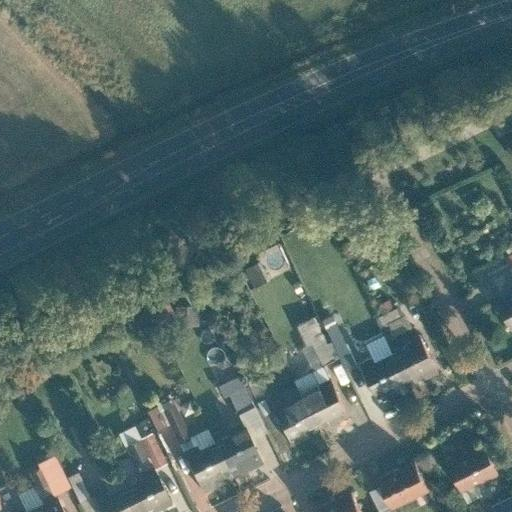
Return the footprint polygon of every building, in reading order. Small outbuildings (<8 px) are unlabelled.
[(285,306),(276,288),(260,295),(270,314),(285,306)] [(511,289),(500,295),(511,321),(511,289)] [(196,305),(178,305),(179,323),(197,323),(196,305)] [(339,351),(314,313),(295,325),(320,363),(339,351)] [(420,333),(391,348),(407,379),(436,365),(420,333)] [(346,361),(355,359),(350,341),(341,344),(346,361)] [(391,348),(362,362),(378,394),(407,379),(391,348)] [(251,406),(236,375),(221,382),(236,413),(251,406)] [(302,390),(301,390),(304,395),(318,423),(329,417),(332,422),(350,413),(331,375),(330,376),(302,390)] [(285,398),(272,405),(290,442),(308,434),(306,429),(318,423),(304,395),(288,403),(285,398)] [(214,438),(231,474),(262,459),(245,423),(214,438)] [(164,458),(150,430),(128,442),(139,462),(150,456),(154,464),(164,458)] [(184,453),(201,488),(231,474),(214,438),(184,453)] [(488,440),(451,458),(466,487),(502,469),(488,440)] [(68,465),(83,457),(76,443),(61,450),(68,465)] [(65,473),(55,453),(44,459),(55,479),(65,473)] [(415,459),(379,476),(393,505),(429,488),(415,459)] [(41,461),(27,468),(37,488),(52,480),(41,461)] [(139,511),(166,499),(150,466),(123,479),(139,511)] [(139,511),(123,479),(96,492),(106,511),(139,511)] [(361,511),(350,490),(314,508),(316,511),(361,511)] [(511,490),(492,500),(498,511),(511,511),(510,508),(511,506),(511,490)] [(62,511),(54,495),(25,509),(26,511),(62,511)]
